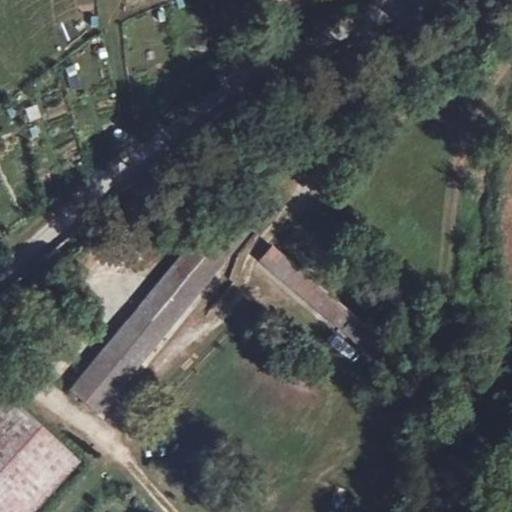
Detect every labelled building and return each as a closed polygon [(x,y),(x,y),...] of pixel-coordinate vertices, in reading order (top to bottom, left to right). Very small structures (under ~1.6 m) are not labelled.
[(92,363),(104,374),(240,211),(227,200),(198,236),(92,363)] [(92,363),(198,236),(185,225),(60,377),(72,387),(92,363)] [(375,330),(262,232),(252,243),(365,343),(375,330)] [(92,363),(72,387),(85,397),(104,374),(92,363)] [(0,404),(0,511),(40,511),(88,465),(12,393),(0,404)] [(138,430),(139,450),(154,449),(153,429),(138,430)]
